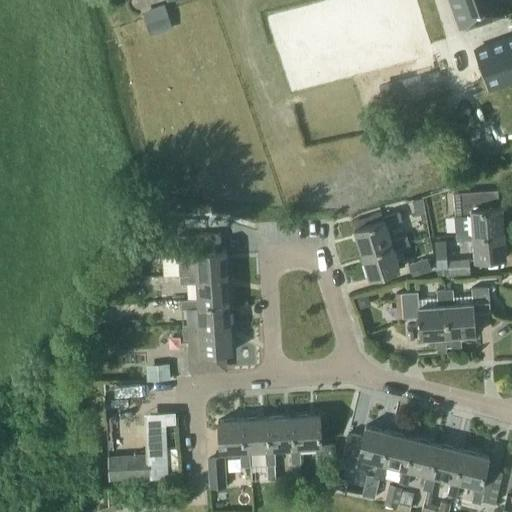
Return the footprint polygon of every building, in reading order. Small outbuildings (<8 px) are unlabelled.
[(449,0),(460,29),(509,12),(504,0),(449,0)] [(141,10),(150,36),(173,28),(164,2),(141,10)] [(511,36),(479,48),(488,72),(511,63),(511,36)] [(454,224),(448,193),(424,198),(430,229),(454,224)] [(471,213),(472,229),(473,233),(504,230),(502,205),(472,207),(472,204),(454,205),(455,215),(471,213)] [(401,219),(399,210),(382,215),(383,218),(354,227),(362,252),(392,243),(390,239),(386,224),(401,219)] [(473,233),(472,229),(456,231),(457,240),(473,239),(475,259),(506,256),(504,230),(473,233)] [(196,276),(227,274),(225,233),(177,236),(180,273),(196,272),(196,276)] [(393,248),(409,243),(406,234),(390,239),(392,243),(362,252),(370,277),(399,267),(393,248)] [(447,274),(445,256),(435,257),(437,275),(447,274)] [(431,270),(427,257),(407,263),(412,276),(431,270)] [(128,259),(129,276),(145,276),(145,258),(128,259)] [(446,260),(447,274),(469,272),(468,258),(449,260),(446,260)] [(197,281),(197,297),(198,301),(229,299),(227,274),(196,276),(196,272),(180,273),(163,275),(163,283),(180,282),(197,281)] [(474,311),(490,310),(488,285),(471,286),(473,301),(453,302),(452,288),(445,289),(446,303),(448,340),(460,339),(460,334),(475,333),(474,311)] [(421,337),(436,336),(437,340),(448,340),(446,303),(445,289),(436,289),(438,303),(419,305),(418,290),(401,291),(403,317),(419,315),(421,337)] [(366,305),(369,300),(367,294),(358,297),(361,307),(366,305)] [(186,307),(187,323),(199,322),(199,326),(230,325),(229,299),(198,301),(197,297),(181,298),(182,308),(186,307)] [(81,314),(82,329),(126,326),(126,318),(102,320),(102,312),(81,314)] [(199,322),(187,323),(183,323),(183,338),(200,337),(201,351),(193,351),(194,368),(222,366),(221,351),(232,350),(230,325),(199,326),(199,322)] [(148,370),(149,381),(170,380),(169,369),(148,370)] [(114,387),(114,398),(145,397),(144,386),(114,387)] [(320,413),(294,414),(296,445),(299,445),(315,444),(316,461),(336,459),(335,442),(322,443),(320,413)] [(291,462),(300,461),(299,445),(296,445),(294,414),(271,416),(272,447),(274,447),(290,446),(291,462)] [(275,463),(274,447),(272,447),(271,416),(244,417),(245,448),(249,448),(265,447),(266,464),(275,463)] [(250,464),(249,448),(245,448),(244,417),(218,419),(220,450),(240,449),(241,465),(250,464)] [(383,478),(387,462),(383,461),(390,431),(365,424),(363,435),(348,431),(340,462),(356,466),(359,455),(377,459),(374,475),(383,478)] [(407,484),(411,468),(407,467),(415,437),(390,431),(383,461),(387,462),(402,465),(398,481),(407,484)] [(432,490),(436,474),(432,473),(439,443),(415,437),(407,467),(411,468),(426,471),(423,487),(432,490)] [(456,496),(460,480),(456,479),(464,449),(439,443),(432,473),(436,474),(451,477),(447,493),(456,496)] [(167,475),(176,474),(175,447),(166,447),(166,452),(167,475)] [(475,483),(472,499),(481,501),(483,493),(495,496),(499,480),(484,477),(489,455),(464,449),(456,479),(460,480),(475,483)] [(166,452),(149,453),(150,476),(167,475),(166,452)] [(150,476),(149,453),(108,455),(110,478),(150,476)] [(222,454),(208,455),(209,485),(224,484),(222,454)] [(396,505),(401,486),(389,483),(385,502),(396,505)] [(430,502),(433,491),(426,489),(422,509),(433,511),(434,503),(430,502)] [(407,508),(410,496),(401,493),(398,506),(407,508)] [(438,511),(446,511),(449,502),(441,500),(438,511)]
